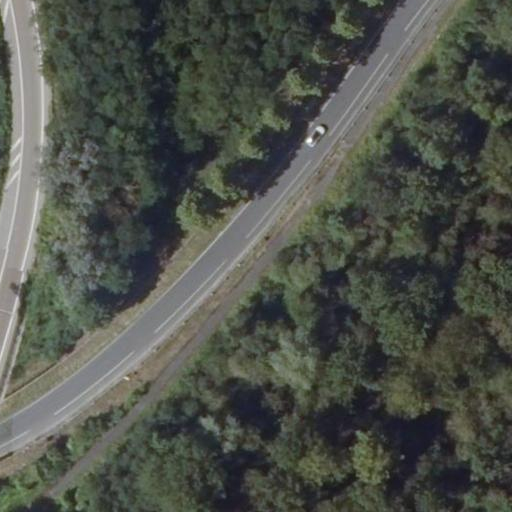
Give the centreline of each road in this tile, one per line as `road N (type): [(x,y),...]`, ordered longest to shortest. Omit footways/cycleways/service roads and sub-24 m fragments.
road 1 (primary): [(0,425),(56,393),(178,285),(410,0)]
road 2 (motorway): [(0,286),(25,133),(10,0)]
